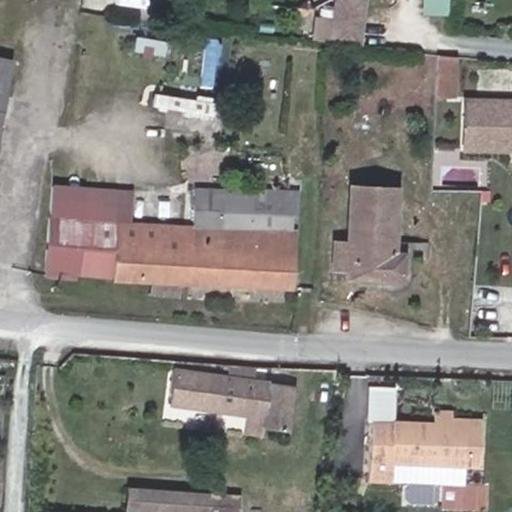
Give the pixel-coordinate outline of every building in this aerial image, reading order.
[(333,0),(312,0),(309,39),(348,43),(353,2),(333,0)] [(428,0),(428,12),(454,12),(454,0),(428,0)] [(301,10),(294,1),(285,6),(292,15),(301,10)] [(438,93),(458,95),(462,54),(442,52),(438,93)] [(511,142),(511,97),(469,93),(464,142),(489,144),(489,140),(511,142)] [(396,169),(351,167),(347,242),(333,242),(332,268),(344,269),(344,278),(396,279),(401,273),(401,269),(401,264),(400,261),(396,258),(392,257),(396,169)] [(194,219),(177,218),(98,213),(44,210),(41,273),(71,275),(72,267),(286,279),(289,223),(283,223),(285,203),(292,203),(293,184),(279,183),(278,195),(196,190),(194,219)] [(98,213),(177,218),(179,189),(100,184),(98,213)] [(233,378),(175,369),(169,404),(244,416),(241,434),(256,435),(258,424),(283,428),(290,387),(263,382),(264,367),(234,363),(233,378)] [(432,406),(431,422),(480,424),(479,415),(452,413),(452,407),(432,406)] [(480,424),(431,422),(370,419),(368,474),(391,475),(392,458),(477,460),(480,424)] [(134,511),(136,493),(126,492),(124,511),(134,511)] [(206,511),(207,496),(136,493),(134,511),(206,511)] [(243,511),(244,498),(207,496),(206,511),(243,511)]
